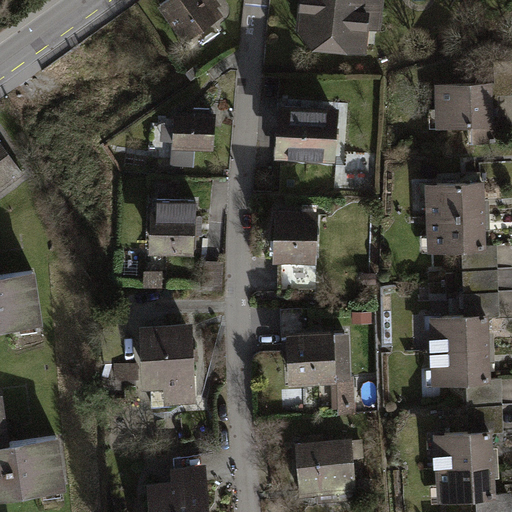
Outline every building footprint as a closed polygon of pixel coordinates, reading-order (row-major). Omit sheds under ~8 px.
[(220,0),(169,0),(190,39),(230,18),(220,0)] [(303,0),(300,38),(370,46),(375,0),(303,0)] [(500,76),(439,78),(441,126),(502,123),(500,76)] [(340,109),(283,104),(278,153),(336,159),(340,109)] [(215,111),(176,111),(176,146),(215,145),(215,111)] [(0,186),(22,170),(1,133),(0,133),(0,186)] [(482,511),(511,511),(511,490),(502,491),(499,421),(511,420),(511,373),(498,374),(495,305),(507,305),(505,241),(491,241),(488,174),(426,176),(429,244),(451,243),(453,305),(432,306),(435,382),(469,380),(471,424),(441,425),(444,501),(482,500),(482,511)] [(329,206),(286,202),(281,254),(324,257),(329,206)] [(196,211),(153,211),(153,254),(195,254),(196,211)] [(0,333),(46,329),(39,265),(0,269),(0,333)] [(199,316),(145,318),(147,384),(169,383),(169,401),(202,400),(199,316)] [(356,322),(299,321),(298,377),(331,377),(331,408),(354,409),(356,322)] [(14,386),(0,387),(0,487),(78,480),(71,416),(18,422),(14,386)] [(357,439),(302,439),(302,495),(357,495),(357,439)] [(211,511),(208,457),(175,459),(176,473),(154,475),(156,511),(211,511)]
